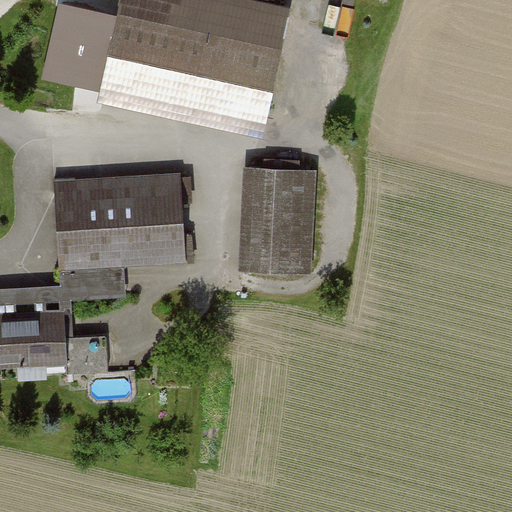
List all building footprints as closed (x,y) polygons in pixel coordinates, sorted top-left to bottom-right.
[(233,0),(130,0),(110,92),(253,123),(278,10),(233,0)] [(314,170),(246,168),(244,266),(312,268),(314,170)] [(180,171),(56,180),(62,271),(127,267),(187,263),(180,171)] [(62,285),(0,288),(0,302),(65,298),(128,294),(127,267),(62,271),(62,285)] [(65,298),(0,302),(0,365),(69,362),(67,337),(65,298)] [(107,335),(67,337),(69,362),(69,374),(109,372),(107,335)]
